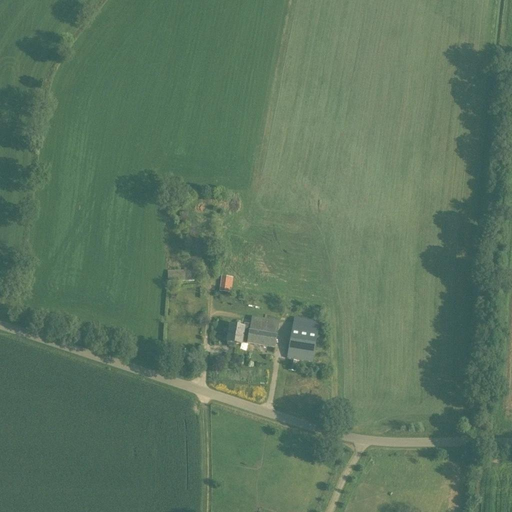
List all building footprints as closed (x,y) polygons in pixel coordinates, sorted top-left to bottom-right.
[(201,255),(199,225),(191,226),(190,212),(182,212),(185,249),(193,248),(193,256),(201,255)] [(168,283),(194,282),(193,271),(167,272),(168,283)] [(220,292),(232,293),(233,277),(222,276),(220,292)] [(247,344),(250,345),(274,349),(278,323),(252,318),(251,325),(247,344)] [(312,364),(319,323),(294,318),(286,359),(312,364)] [(243,329),(244,329),(241,344),(249,346),(250,345),(247,344),(251,325),(244,324),(243,329)] [(241,345),(241,344),(244,329),(243,329),(230,327),(227,343),(241,345)] [(185,350),(170,347),(168,359),(183,362),(185,350)]
